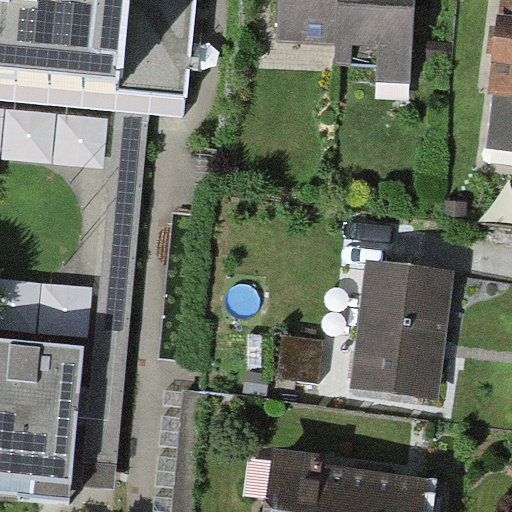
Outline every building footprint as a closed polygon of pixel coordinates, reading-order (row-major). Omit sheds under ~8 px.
[(0,0),(0,75),(120,90),(150,93),(186,97),(196,0),(0,0)] [(283,0),(281,51),(344,55),(343,77),(414,80),(418,0),(283,0)] [(511,1),(497,0),(482,170),(511,172),(511,1)] [(150,93),(120,90),(93,349),(80,483),(114,488),(150,93)] [(370,264),(354,392),(440,402),(455,275),(370,264)] [(0,341),(0,496),(78,503),(80,483),(93,349),(0,341)] [(275,456),(268,511),(423,511),(428,474),(275,456)]
